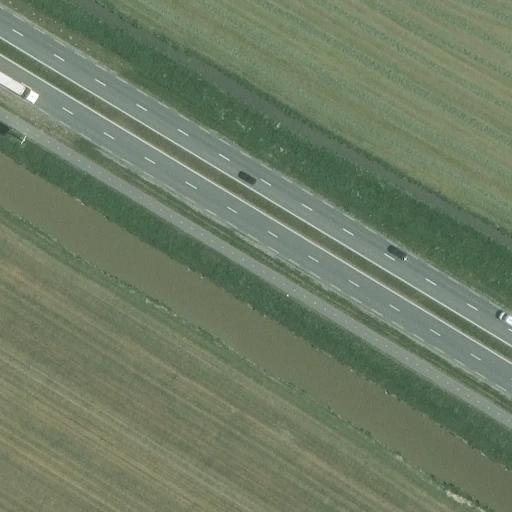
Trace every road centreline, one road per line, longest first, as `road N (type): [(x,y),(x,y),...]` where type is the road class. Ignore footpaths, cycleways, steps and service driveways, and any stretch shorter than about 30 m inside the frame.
road 1 (primary): [(0,71),(511,380)]
road 2 (primary): [(511,332),(0,23)]
